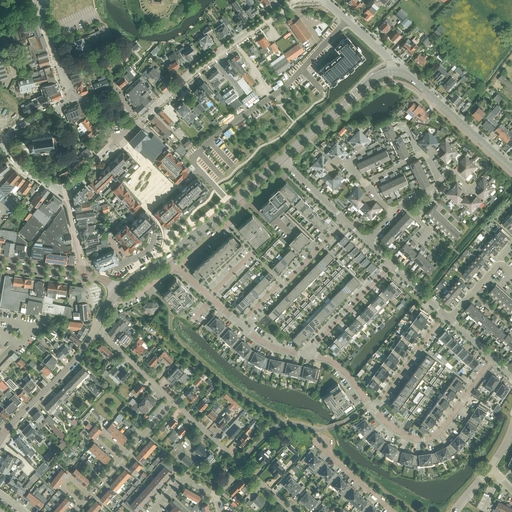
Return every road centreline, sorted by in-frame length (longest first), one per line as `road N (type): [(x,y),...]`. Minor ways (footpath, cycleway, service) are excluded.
road 1 (residential): [(138,121),(297,0)]
road 2 (residential): [(374,408),(408,439),(432,437),(492,358)]
road 3 (tertiary): [(511,168),(404,73),(390,71)]
road 4 (residential): [(238,326),(345,220)]
road 5 (tertiary): [(0,441),(94,330)]
road 6 (tertiary): [(282,158),(390,71)]
road 7 (residential): [(307,353),(392,263)]
